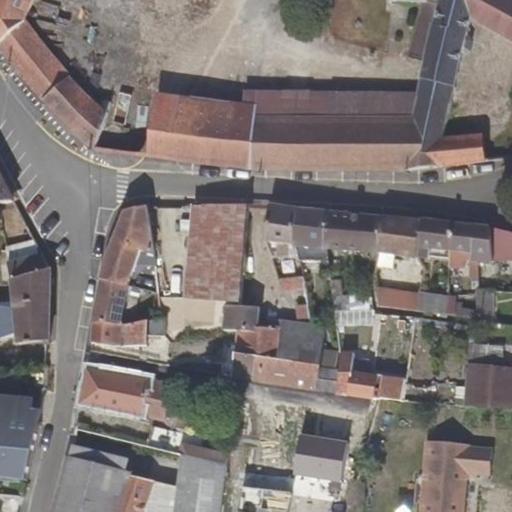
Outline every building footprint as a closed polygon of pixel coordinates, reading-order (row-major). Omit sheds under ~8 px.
[(3,0),(0,9),(0,50),(36,102),(57,124),(104,164),(119,122),(85,102),(78,96),(31,34),(43,0),(192,0),(211,4),(211,0),(3,0)] [(424,0),(409,49),(429,54),(412,93),(256,93),(257,106),(259,183),(365,180),(385,179),(487,162),(480,133),(438,131),(470,44),(475,45),(480,31),(479,30),(480,20),(511,37),(511,0),(424,0)] [(179,108),(179,174),(259,183),(257,106),(179,108)] [(154,171),(179,174),(179,108),(156,109),(154,171)] [(104,164),(154,171),(156,109),(124,109),(119,122),(104,164)] [(0,209),(9,207),(0,189),(0,209)] [(92,277),(91,285),(115,286),(115,284),(116,282),(135,245),(142,245),(143,251),(152,250),(148,210),(129,211),(125,212),(123,214),(119,219),(103,247),(93,269),(92,277)] [(233,300),(245,210),(193,212),(182,299),(233,300)] [(311,251),(314,215),(286,213),(285,216),(280,250),(285,250),(311,251)] [(316,252),(340,253),(343,217),(314,215),(311,251),(310,256),(315,257),(316,252)] [(395,256),(395,221),(343,217),(340,253),(395,256)] [(436,247),(437,224),(395,221),(395,256),(395,258),(435,259),(436,247)] [(436,247),(467,249),(469,226),(437,224),(436,247)] [(497,257),(511,257),(511,230),(469,226),(467,249),(491,251),(491,257),(497,257)] [(42,276),(26,246),(1,260),(9,278),(10,343),(44,342),(44,316),(42,276)] [(495,286),(510,287),(511,268),(501,267),(501,260),(497,260),(495,286)] [(281,282),(282,294),(304,291),(303,280),(281,282)] [(91,285),(88,326),(111,322),(117,287),(115,286),(91,285)] [(506,290),(510,290),(510,287),(495,286),(495,301),(505,301),(506,290)] [(386,292),(386,308),(425,311),(426,300),(426,296),(386,292)] [(334,299),(335,314),(373,311),(372,296),(334,299)] [(447,303),(426,300),(425,311),(446,314),(447,303)] [(245,312),(244,336),(250,336),(266,338),(267,329),(271,308),(257,310),(245,312)] [(157,314),(111,322),(88,326),(86,341),(99,343),(138,341),(140,333),(159,331),(157,314)] [(334,391),(336,369),(290,365),(294,341),(275,339),(275,331),(267,329),(266,338),(250,336),(249,346),(247,355),(235,353),(231,379),(334,391)] [(341,337),(332,337),(295,335),(294,341),(290,365),(336,369),(341,337)] [(501,348),(481,346),(480,365),(500,368),(501,348)] [(511,368),(500,368),(480,365),(476,408),(511,412),(511,368)] [(364,380),(365,372),(336,369),(334,391),(362,394),(364,380)] [(159,424),(166,383),(85,377),(77,408),(159,424)] [(400,398),(402,385),(364,380),(362,394),(400,398)] [(0,492),(24,496),(34,436),(24,434),(27,408),(0,403),(0,492)] [(190,458),(203,460),(206,440),(154,432),(151,452),(190,458)] [(347,441),(301,435),(295,475),(341,482),(347,441)] [(490,477),(492,446),(423,441),(418,511),(465,511),(467,476),(490,477)] [(214,511),(224,463),(203,460),(190,458),(188,491),(132,488),(126,510),(125,511),(214,511)] [(132,488),(133,484),(71,468),(59,511),(125,511),(126,510),(132,488)]
